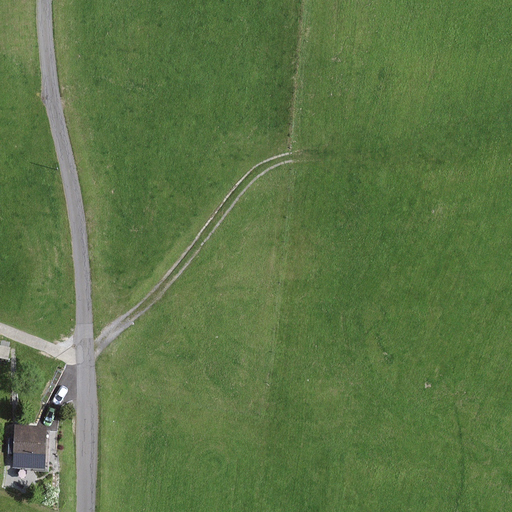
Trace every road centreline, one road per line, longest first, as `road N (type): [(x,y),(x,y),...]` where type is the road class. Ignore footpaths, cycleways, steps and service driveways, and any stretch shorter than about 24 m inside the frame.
road 1 (unclassified): [(56,0),(83,237),(93,511)]
road 2 (track): [(340,151),(249,182),(202,246),(88,355),(0,331)]
